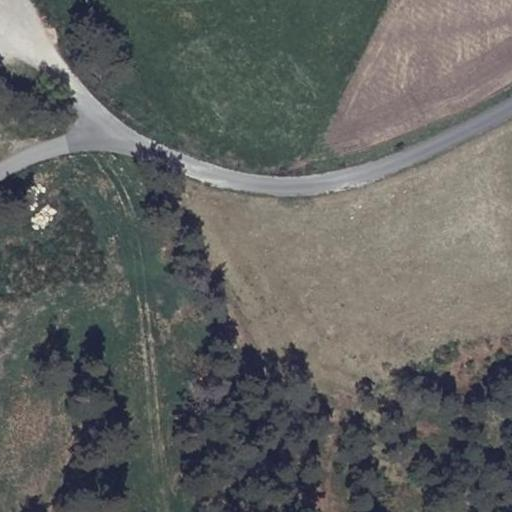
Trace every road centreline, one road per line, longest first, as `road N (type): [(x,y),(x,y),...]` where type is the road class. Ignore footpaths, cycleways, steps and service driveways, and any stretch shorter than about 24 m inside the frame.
road 1 (track): [(311,511),(233,335),(152,202),(99,138),(52,60),(0,30)]
road 2 (residential): [(511,103),(407,155),(326,182),(258,184),(99,138)]
